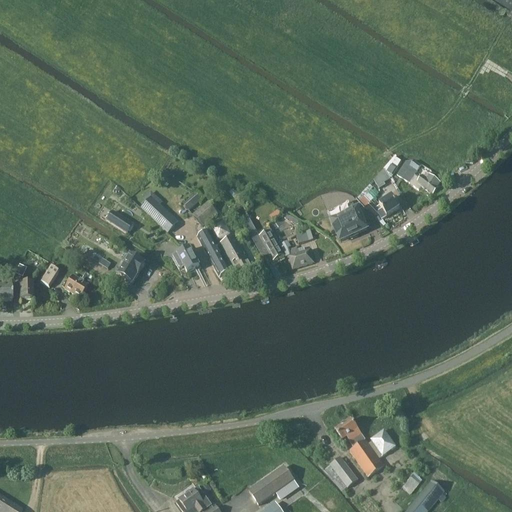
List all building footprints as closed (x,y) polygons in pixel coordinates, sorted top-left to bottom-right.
[(438,186),(440,184),(429,176),(429,177),(426,175),(423,178),(422,177),(419,180),(414,176),(421,167),(414,162),(406,163),(397,176),(403,181),(417,191),(420,187),(431,196),(439,187),(438,186)] [(390,181),(384,171),(374,182),(377,188),(390,181)] [(229,194),(232,197),(234,200),(238,195),(233,190),(229,194)] [(191,211),(202,199),(196,193),(185,205),(191,211)] [(364,198),(360,202),(365,208),(375,218),(378,215),(368,205),(370,203),(373,200),(368,194),(364,198)] [(151,198),(141,209),(168,235),(178,224),(151,198)] [(387,218),(399,210),(397,206),(398,205),(396,201),(394,202),(392,198),(379,206),(381,208),(383,213),(378,216),(381,221),(387,218)] [(212,208),(207,202),(199,208),(191,215),(201,228),(217,215),(212,208)] [(350,240),(350,241),(351,241),(351,240),(358,237),(358,238),(359,237),(358,236),(358,237),(357,235),(367,231),(358,212),(353,214),(348,203),(327,212),(340,242),(349,238),(350,240)] [(133,226),(113,212),(107,222),(127,235),(133,226)] [(286,215),(284,219),(297,226),(299,222),(288,216),(286,215)] [(212,228),(218,240),(231,233),(225,221),(212,228)] [(197,238),(198,240),(219,278),(230,272),(208,231),(197,238)] [(295,236),(296,237),(299,245),(313,241),(310,231),(295,236)] [(283,256),(269,232),(259,238),(273,262),(283,256)] [(240,281),(255,273),(248,262),(234,236),(219,246),(232,272),(234,270),(240,281)] [(284,258),(290,256),(288,250),(290,248),(287,242),(281,247),(284,252),(284,258)] [(289,258),(292,270),(292,271),(314,264),(310,251),(306,253),(304,248),(298,251),(297,248),(290,251),(292,257),(289,258)] [(178,257),(173,260),(179,272),(184,269),(187,275),(200,268),(192,254),(190,250),(178,257)] [(138,277),(145,266),(131,258),(131,257),(119,277),(132,285),(137,277),(138,277)] [(15,276),(20,277),(24,269),(20,266),(15,276)] [(49,289),(53,283),(58,274),(49,269),(40,283),(49,289)] [(86,273),(81,280),(86,283),(90,276),(86,273)] [(73,277),(65,289),(64,290),(79,299),(88,286),(73,277)] [(19,302),(33,302),(33,286),(27,286),(27,281),(22,281),(22,285),(19,286),(19,302)] [(0,302),(12,302),(12,288),(0,288),(0,302)] [(384,468),(378,459),(373,452),(365,441),(350,420),(335,431),(342,442),(346,439),(353,449),(349,452),(368,479),(384,468)] [(376,450),(373,452),(378,459),(381,457),(382,458),(396,448),(383,431),(370,441),(376,450)] [(347,490),(358,481),(341,458),(329,466),(347,490)] [(284,468),(249,493),(259,507),(259,506),(261,509),(270,502),(269,500),(276,495),(280,500),(298,487),(284,468)] [(405,487),(411,493),(421,482),(415,476),(405,487)] [(428,511),(445,493),(431,482),(406,511),(428,511)] [(194,490),(178,501),(179,502),(176,504),(181,511),(219,511),(216,508),(213,510),(198,489),(195,491),(194,490)] [(0,511),(21,511),(23,510),(0,496),(0,511)]
